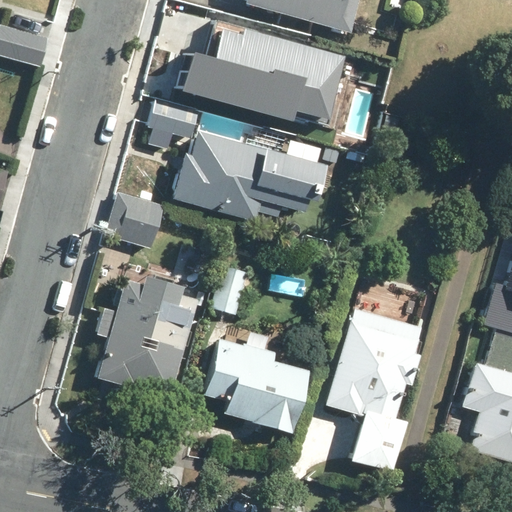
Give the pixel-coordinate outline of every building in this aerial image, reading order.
[(360,0),(260,0),(354,23),(360,0)] [(6,26),(0,24),(0,57),(36,67),(44,37),(6,26)] [(313,49),(245,32),(230,90),(293,106),(287,128),(348,143),(354,120),(298,106),(313,49)] [(200,107),(154,96),(147,123),(193,135),(200,107)] [(193,135),(175,197),(245,217),(251,194),(306,209),(321,157),(197,122),(193,135)] [(0,205),(12,167),(0,163),(0,205)] [(162,201),(112,189),(101,236),(150,248),(162,201)] [(250,272),(226,264),(214,304),(238,311),(250,272)] [(203,288),(125,269),(100,369),(177,389),(203,288)] [(417,317),(348,301),(324,399),(365,408),(354,453),(383,460),(417,317)] [(276,336),(214,326),(204,391),(230,395),(226,422),(292,432),(303,358),(273,353),(276,336)] [(511,340),(495,337),(468,454),(511,463),(511,340)]
